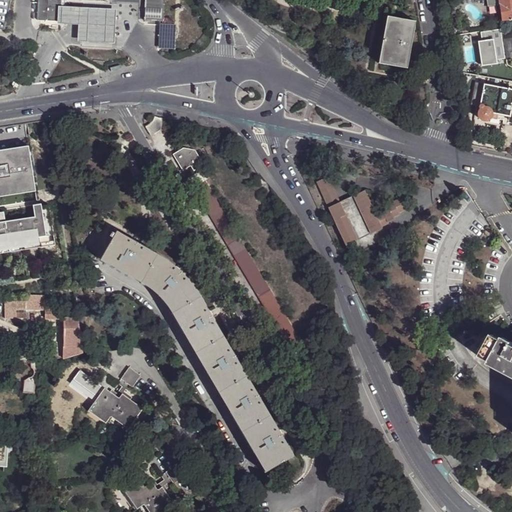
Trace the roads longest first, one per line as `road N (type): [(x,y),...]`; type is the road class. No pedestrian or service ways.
road 1 (residential): [(124,92),(126,111),(339,473)]
road 2 (tertiary): [(461,511),(425,467),(285,184)]
road 3 (residential): [(275,507),(155,311),(104,277)]
road 4 (residential): [(219,511),(204,452),(147,360)]
road 5 (tertiary): [(413,146),(274,75)]
road 6 (tertiary): [(268,121),(413,146)]
road 7 (tertiary): [(0,112),(124,92)]
